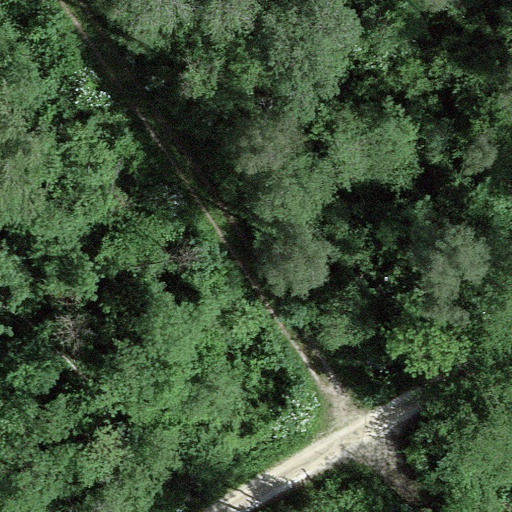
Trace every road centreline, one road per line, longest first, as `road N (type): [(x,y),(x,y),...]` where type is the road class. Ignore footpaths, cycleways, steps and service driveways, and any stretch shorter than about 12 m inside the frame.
road 1 (track): [(60,0),(419,511)]
road 2 (track): [(229,511),(511,349)]
